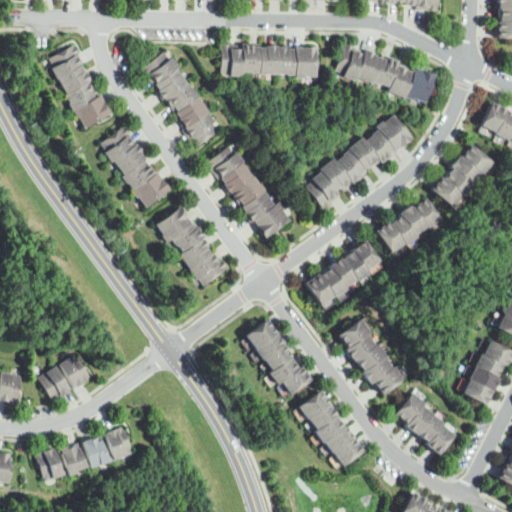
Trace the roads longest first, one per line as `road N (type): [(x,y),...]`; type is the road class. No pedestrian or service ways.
road 1 (residential): [(99,17),(113,76),(380,437),(430,479),(492,511)]
road 2 (secondary): [(0,99),(40,168),(203,390),(258,511)]
road 3 (residential): [(467,62),(511,84),(478,464),(462,496)]
road 4 (residential): [(10,15),(359,19),(398,28),(467,62)]
road 5 (residential): [(171,349),(414,168),(449,120),(467,62)]
road 6 (residential): [(0,424),(52,423),(79,413),(171,349)]
